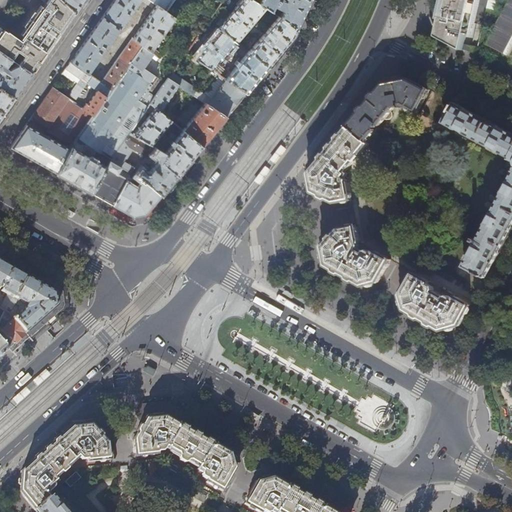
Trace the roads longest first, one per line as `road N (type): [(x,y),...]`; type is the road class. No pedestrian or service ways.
road 1 (primary): [(341,0),(281,97),(154,257)]
road 2 (secondary): [(145,334),(374,468),(414,477)]
road 3 (primary): [(208,269),(348,81),(373,34)]
road 4 (secondary): [(451,412),(420,385),(208,269)]
road 5 (primary): [(0,460),(145,334)]
road 6 (residential): [(0,139),(98,0)]
road 7 (residential): [(373,34),(511,108)]
road 8 (primary): [(116,299),(0,400)]
road 9 (residential): [(451,412),(511,289)]
